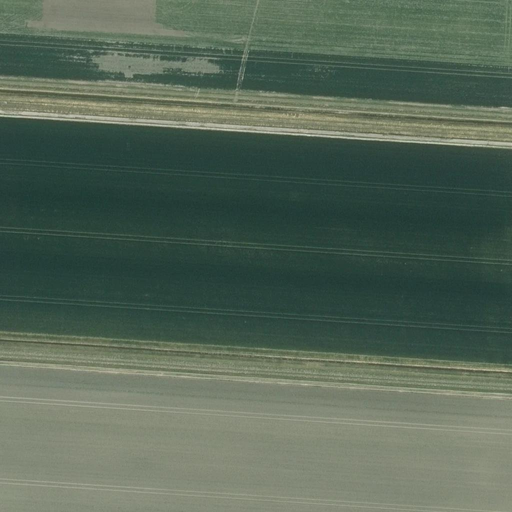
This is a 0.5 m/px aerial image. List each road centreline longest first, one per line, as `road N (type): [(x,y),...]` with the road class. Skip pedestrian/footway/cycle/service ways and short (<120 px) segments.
road 1 (track): [(511,63),(0,28)]
road 2 (track): [(511,396),(0,361)]
road 3 (track): [(511,144),(0,112)]
